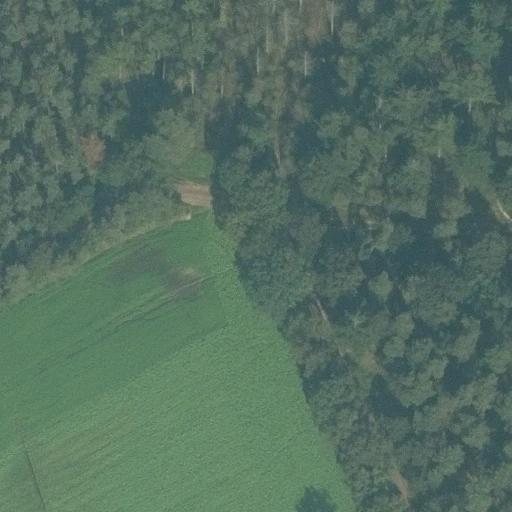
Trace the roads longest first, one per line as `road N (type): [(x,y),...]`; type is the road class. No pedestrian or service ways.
road 1 (track): [(264,216),(297,264),(408,511)]
road 2 (track): [(511,16),(482,235)]
road 3 (track): [(264,216),(482,235)]
road 4 (track): [(0,278),(136,202),(193,196)]
